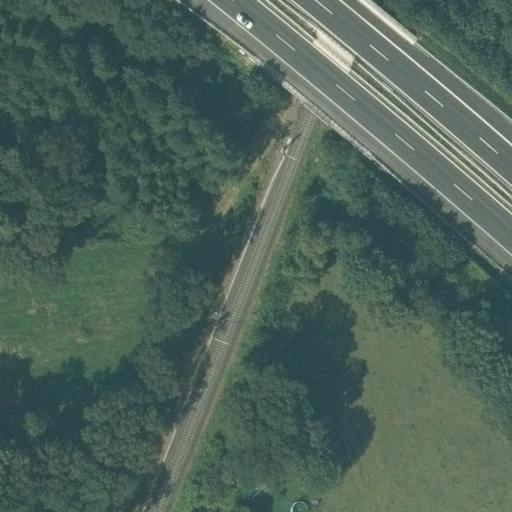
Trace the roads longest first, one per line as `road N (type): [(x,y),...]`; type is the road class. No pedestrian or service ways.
road 1 (track): [(48,511),(94,450),(144,433),(233,184),(298,95),(334,0)]
road 2 (motorway): [(236,0),(511,235)]
road 3 (motorway): [(511,165),(319,0)]
